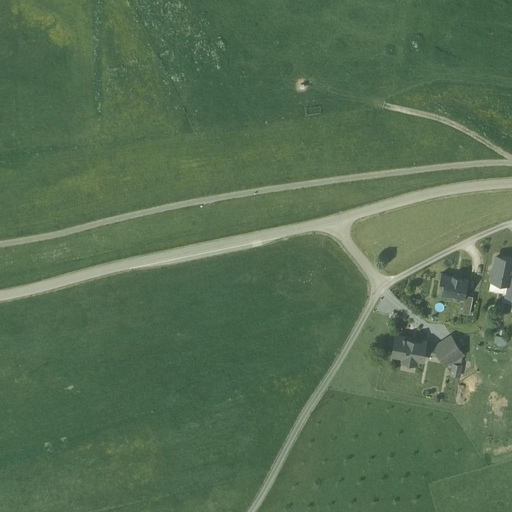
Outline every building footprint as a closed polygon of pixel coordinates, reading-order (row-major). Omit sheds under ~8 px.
[(511,273),(511,258),(502,256),(502,259),(495,257),(493,266),(490,268),(490,273),(492,276),(491,280),(508,284),(510,284),(511,277),(511,273)] [(465,298),(468,279),(462,278),(462,275),(452,273),(452,275),(441,273),(440,281),(444,282),(441,294),(447,295),(465,298)] [(417,341),(409,339),(409,338),(396,335),(392,355),(403,357),(402,361),(416,363),(416,360),(423,361),(424,352),(439,355),(434,347),(424,345),(425,341),(418,339),(417,341)] [(451,336),(434,347),(439,355),(446,365),(453,361),(462,354),(463,354),(451,336)] [(462,354),(453,361),(453,363),(460,364),(462,354)] [(460,364),(453,363),(451,375),(459,376),(461,365),(460,364)]
